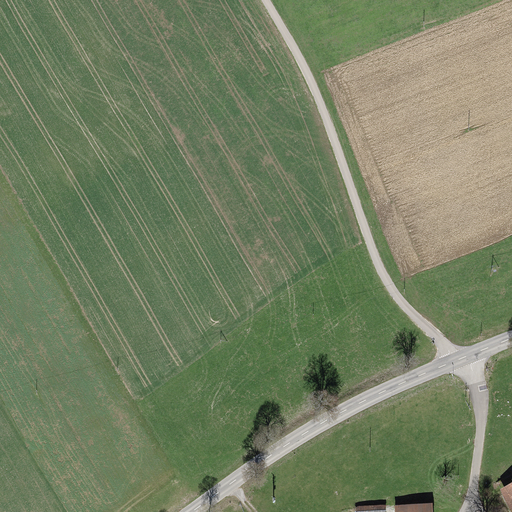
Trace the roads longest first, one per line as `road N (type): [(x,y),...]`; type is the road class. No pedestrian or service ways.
road 1 (track): [(264,0),(292,47),(395,295),(443,341),(452,361)]
road 2 (tertiary): [(511,337),(338,413),(191,511)]
